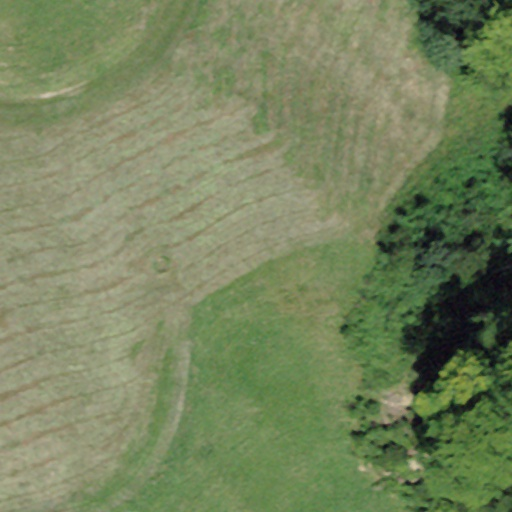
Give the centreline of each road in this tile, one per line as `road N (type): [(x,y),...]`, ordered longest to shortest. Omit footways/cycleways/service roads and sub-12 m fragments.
road 1 (track): [(35,511),(131,485),(174,346)]
road 2 (track): [(184,0),(164,39),(49,118),(0,115)]
